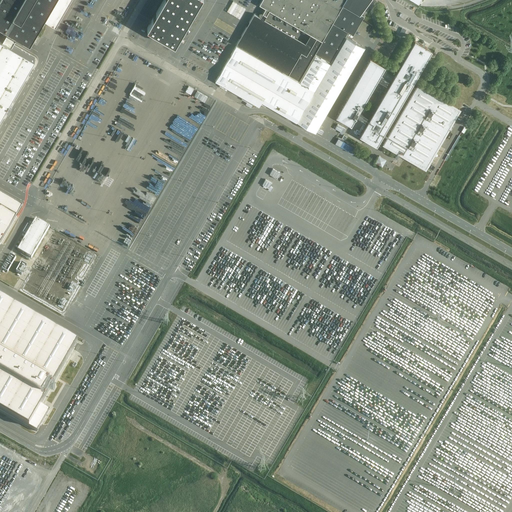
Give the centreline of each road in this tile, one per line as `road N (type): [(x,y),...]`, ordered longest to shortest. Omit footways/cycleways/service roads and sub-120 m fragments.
road 1 (unclassified): [(0,422),(63,457),(256,124),(376,187)]
road 2 (unclassified): [(511,299),(416,244),(283,471),(355,511)]
road 3 (unclassified): [(120,39),(382,178)]
road 4 (track): [(174,325),(128,408),(141,429),(220,478),(214,511)]
road 5 (unclassified): [(511,304),(390,511)]
road 6 (unclassified): [(120,39),(27,199)]
road 7 (unknown): [(155,299),(293,380),(286,402)]
road 8 (unclassified): [(376,187),(511,266)]
road 9 (unclassified): [(382,178),(511,253)]
